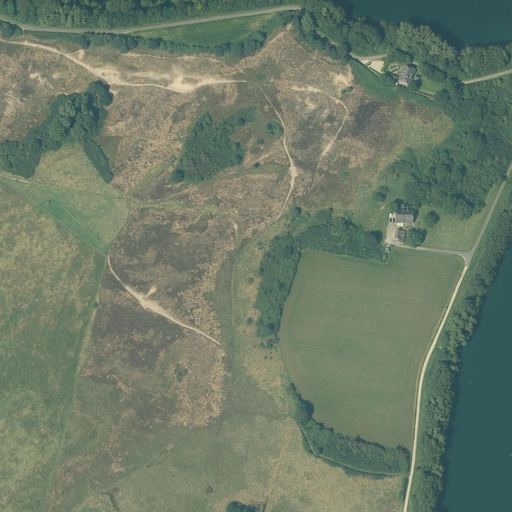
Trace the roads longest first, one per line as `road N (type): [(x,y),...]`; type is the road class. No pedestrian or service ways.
road 1 (track): [(0,37),(100,69),(254,81),(286,127),(294,172),(277,218),(241,251),(233,270),(229,349),(141,300),(71,215),(29,182),(0,174)]
road 2 (track): [(29,182),(152,204),(287,149)]
road 3 (track): [(68,54),(230,61),(280,36),(299,7)]
